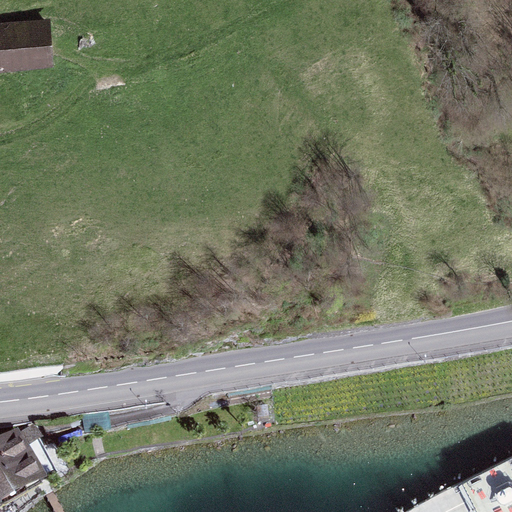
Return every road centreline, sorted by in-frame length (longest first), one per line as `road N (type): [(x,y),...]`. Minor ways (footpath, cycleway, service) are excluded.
road 1 (primary): [(511,319),(0,403)]
road 2 (track): [(0,134),(135,61),(230,23)]
